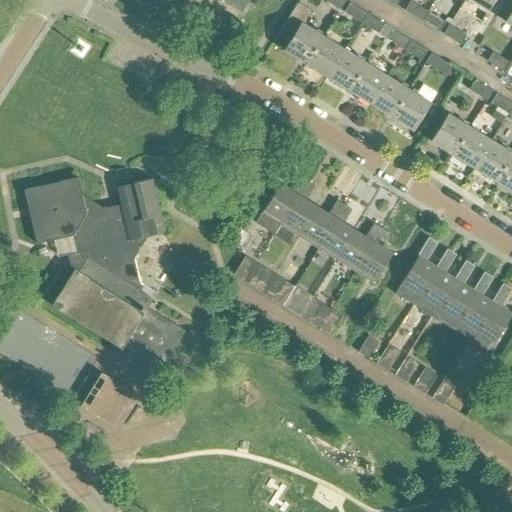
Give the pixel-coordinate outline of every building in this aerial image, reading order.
[(220,0),(242,13),(249,0),(220,0)] [(322,0),(340,11),(346,1),(344,0),(322,0)] [(494,0),(467,0),(487,12),(494,0)] [(306,65),(323,38),(301,24),(309,11),(297,3),(277,35),(289,42),(284,51),(306,65)] [(361,24),(367,13),(350,3),(344,13),(361,24)] [(421,23),(427,13),(410,3),(404,13),(421,23)] [(511,27),(511,6),(503,22),(511,27)] [(367,13),(361,24),(379,35),(385,24),(367,13)] [(427,13),(421,23),(439,34),(445,24),(427,13)] [(460,47),(466,38),(449,27),(443,37),(460,47)] [(403,51),(410,40),(393,29),(386,41),(403,51)] [(327,78),(344,51),(323,38),(306,65),(327,78)] [(410,40),(403,51),(420,62),(427,51),(410,40)] [(348,91),(365,64),(344,51),(327,78),(348,91)] [(487,62),(504,73),(510,63),(492,52),(487,62)] [(442,75),(449,64),(432,53),(425,64),(442,75)] [(365,64),(348,91),(370,105),(387,77),(365,64)] [(391,118),(408,91),(387,77),(370,105),(391,118)] [(486,101),(492,91),(475,80),(469,89),(486,101)] [(408,91),(391,118),(413,132),(437,93),(426,86),(419,98),(408,91)] [(491,103),(508,114),(511,107),(511,103),(496,93),(491,103)] [(452,155),(469,128),(447,115),(430,142),(452,155)] [(473,169),(490,142),(469,128),(452,155),(473,169)] [(495,182),(511,155),(490,142),(473,169),(495,182)] [(511,155),(495,182),(511,192),(511,155)] [(273,235),(306,183),(299,178),(291,190),(280,183),(254,223),(273,235)] [(104,211),(82,197),(78,180),(24,192),(36,245),(53,241),(57,258),(70,255),(73,271),(51,307),(122,351),(158,373),(184,332),(148,309),(153,302),(140,293),(143,287),(139,285),(133,259),(146,240),(165,235),(151,181),(116,190),(120,207),(104,211)] [(298,238),(317,207),(306,200),(314,187),(306,183),(273,235),(291,247),(297,238),(298,238)] [(317,207),(298,238),(317,250),(344,207),(337,202),(329,214),(317,207)] [(335,262),(355,231),(344,224),(352,212),(344,207),(317,250),(335,262)] [(354,274),(381,230),(374,226),(366,238),(355,231),(335,262),(354,274)] [(354,274),(372,285),(392,254),(381,247),(389,235),(381,230),(354,274)] [(412,304),(436,267),(426,261),(437,244),(429,238),(417,257),(418,258),(396,294),(412,304)] [(431,316),(454,279),(445,273),(456,256),(447,250),(436,267),(412,304),(431,316)] [(244,283),(255,264),(245,258),(234,277),(244,283)] [(450,328),(474,291),(464,285),(475,267),(465,261),(454,279),(431,316),(450,328)] [(253,288),(264,271),(265,269),(255,264),(244,283),(253,288)] [(468,340),(492,302),(482,296),(493,279),(485,274),(474,291),(450,328),(468,340)] [(274,275),(263,294),(272,300),(284,281),(274,275)] [(492,302),(468,340),(488,352),(511,315),(502,309),(511,292),(511,290),(503,285),(492,302)] [(301,318),(313,299),(293,287),(281,307),(301,319),(301,318)] [(301,319),(310,325),(323,305),(313,299),(301,319)] [(332,310),(320,331),(331,337),(343,317),(332,310)] [(370,361),(381,343),(370,336),(359,354),(370,361)] [(388,372),(399,354),(388,347),(377,366),(388,372)] [(406,384),(417,365),(406,359),(395,377),(406,384)] [(425,395),(436,377),(424,371),(414,389),(425,395)]
